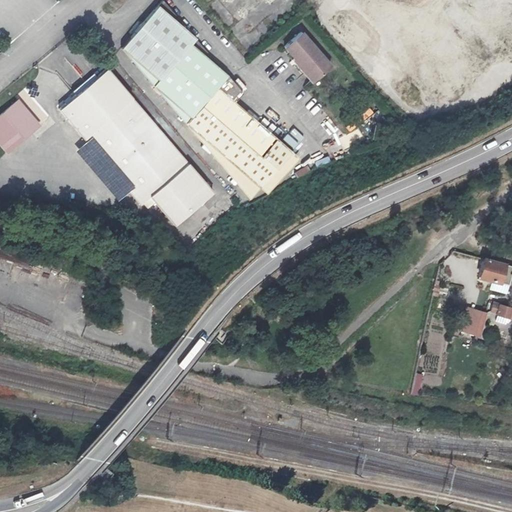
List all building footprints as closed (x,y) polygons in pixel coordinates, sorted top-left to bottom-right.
[(158,80),(153,85),(190,117),(185,123),(260,187),(291,152),(233,102),(241,92),(226,75),(204,56),(207,53),(194,38),(172,19),(175,15),(162,0),(121,48),(158,80)] [(284,46),(294,58),(313,80),(330,66),(301,32),(284,46)] [(313,80),(294,58),(292,60),(311,82),(313,80)] [(82,89),(76,94),(58,109),(140,204),(149,196),(174,225),(212,192),(106,69),(82,89)] [(73,90),(76,94),(82,89),(79,86),(73,90)] [(0,145),(6,153),(39,125),(18,100),(0,115),(0,145)] [(511,272),(511,268),(511,265),(483,258),(479,277),(508,284),(511,272)] [(511,316),(511,308),(493,303),(491,311),(496,313),(496,314),(508,317),(508,316),(511,316)] [(469,333),(476,310),(469,308),(463,331),(469,333)] [(485,313),(476,310),(469,333),(478,335),(485,313)]
